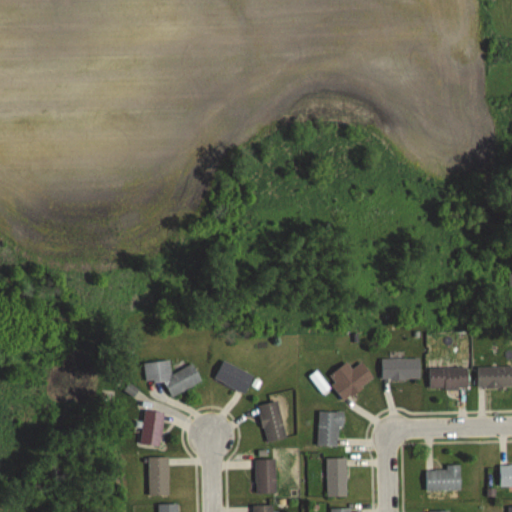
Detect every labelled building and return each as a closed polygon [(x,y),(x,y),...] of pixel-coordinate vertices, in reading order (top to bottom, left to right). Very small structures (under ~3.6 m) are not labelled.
[(381,379),(419,379),(419,359),(381,359),(381,379)] [(145,384),(167,382),(168,391),(199,388),(197,367),(170,370),(169,361),(143,364),(145,384)] [(214,379),(245,393),(253,375),(222,361),(214,379)] [(374,382),(363,362),(351,369),(348,363),(327,374),(342,400),(374,382)] [(511,388),(511,366),(477,367),(477,388),(511,388)] [(428,389),(467,389),(467,368),(428,368),(428,389)] [(267,443),(288,438),(276,400),(256,406),(267,443)] [(162,412),(142,411),(140,445),(160,446),(162,412)] [(317,446),(340,446),(340,412),(317,412),(317,446)] [(148,457),(148,495),(168,495),(168,457),(148,457)] [(346,496),(346,458),(326,458),(326,496),(346,496)] [(275,459),(255,459),(255,494),(275,494),(275,459)] [(511,486),(511,465),(499,465),(499,486),(511,486)] [(425,491),(460,491),(460,468),(425,468),(425,491)]
